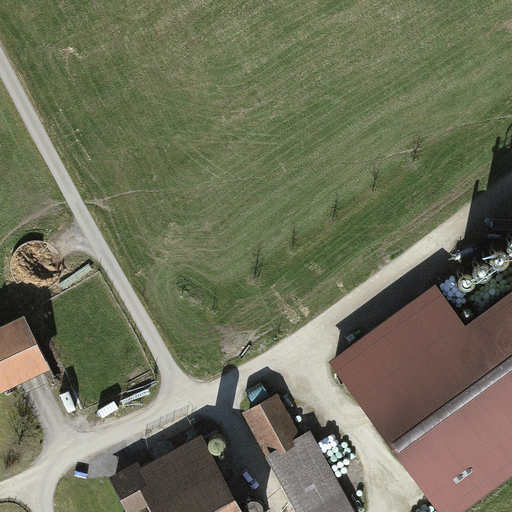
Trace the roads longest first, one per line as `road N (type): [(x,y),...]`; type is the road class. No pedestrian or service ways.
road 1 (track): [(511,177),(291,345),(185,402)]
road 2 (track): [(0,60),(185,402)]
road 3 (track): [(185,402),(24,481)]
